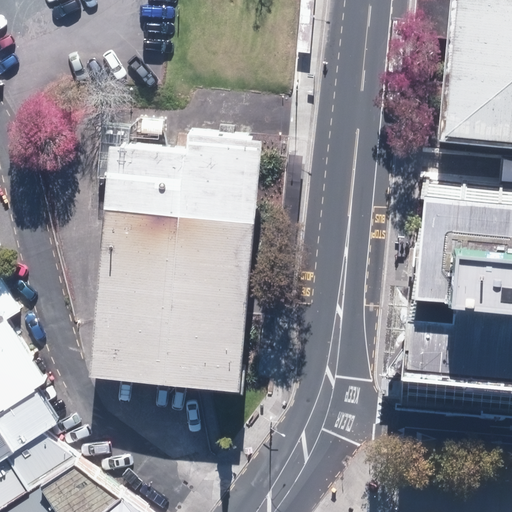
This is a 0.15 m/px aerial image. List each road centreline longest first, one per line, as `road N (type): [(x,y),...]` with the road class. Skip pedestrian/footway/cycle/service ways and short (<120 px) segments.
road 1 (secondary): [(372,0),(322,406)]
road 2 (residential): [(322,406),(387,423),(511,435)]
road 3 (secondary): [(322,406),(262,511)]
